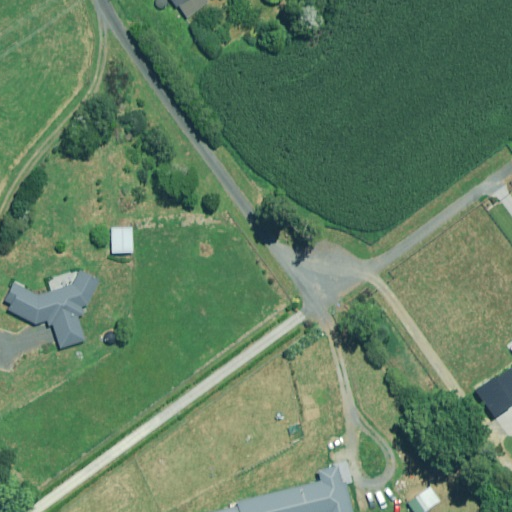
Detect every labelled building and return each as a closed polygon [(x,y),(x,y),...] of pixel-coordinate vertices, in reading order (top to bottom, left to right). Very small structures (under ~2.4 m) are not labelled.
[(208,4),(204,0),(172,0),(186,20),(208,4)] [(375,158),(354,129),(346,136),(351,142),(339,151),(355,172),(375,158)] [(292,199),(284,186),(277,191),(285,203),(292,199)] [(303,214),(293,201),(287,207),(297,219),(303,214)] [(132,254),(132,232),(112,231),(111,254),(132,254)] [(78,272),(72,283),(37,296),(11,283),(2,302),(8,305),(6,311),(34,325),(43,322),(52,327),(59,349),(84,342),(76,318),(83,315),(81,307),(86,305),(98,282),(78,272)] [(349,511),(338,467),(316,473),(319,482),(231,504),(232,508),(215,511),(349,511)]
